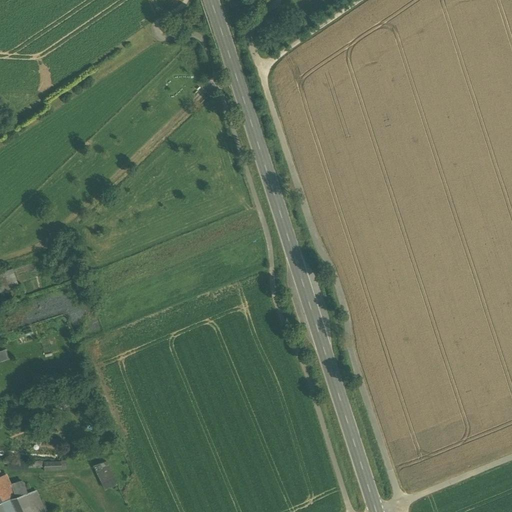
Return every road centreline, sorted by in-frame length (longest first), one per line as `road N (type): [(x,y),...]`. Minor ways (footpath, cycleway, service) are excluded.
road 1 (track): [(186,0),(156,30),(204,42),(270,247),(281,320),(351,511)]
road 2 (track): [(400,504),(351,358),(336,280),(255,55),(254,27),(279,0)]
road 3 (secondary): [(212,0),(376,511)]
road 4 (track): [(259,68),(361,0)]
road 5 (track): [(400,504),(511,458)]
